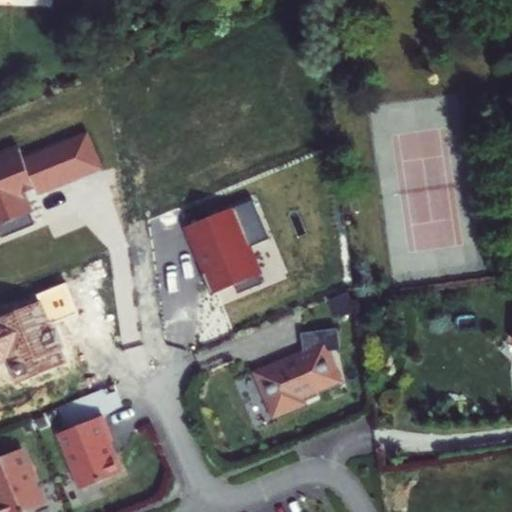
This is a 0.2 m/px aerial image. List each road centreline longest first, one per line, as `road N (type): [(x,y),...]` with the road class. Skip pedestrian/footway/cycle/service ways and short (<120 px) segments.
road 1 (residential): [(204,508),(327,471),(360,511)]
road 2 (residential): [(157,387),(204,508)]
